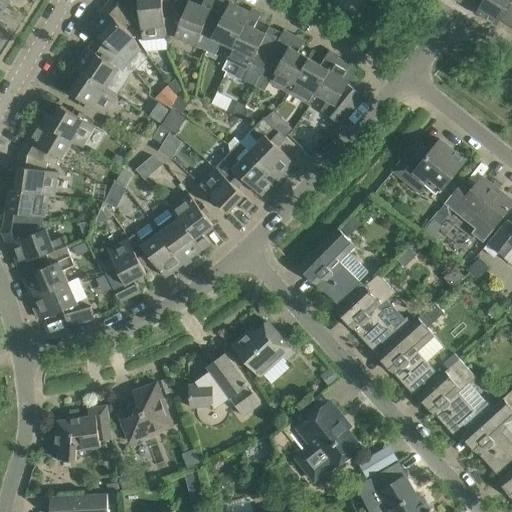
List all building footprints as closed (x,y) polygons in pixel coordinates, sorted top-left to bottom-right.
[(101,14),(90,25),(98,34),(128,65),(131,60),(141,50),(134,37),(125,27),(129,24),(117,0),(110,0),(99,12),(101,14)] [(136,23),(135,13),(133,0),(117,0),(129,24),(136,23)] [(166,4),(168,0),(139,0),(140,4),(144,39),(167,37),(165,19),(163,4),(166,4)] [(175,22),(179,13),(183,0),(168,0),(166,4),(163,4),(165,19),(175,22)] [(197,46),(209,17),(215,0),(204,0),(203,5),(189,0),(184,15),(175,37),(197,46)] [(511,0),(484,0),(477,11),(498,24),(502,18),(511,0)] [(511,0),(502,18),(511,24),(511,0)] [(234,48),(251,12),(230,2),(220,23),(209,17),(197,46),(207,50),(216,54),(222,42),(233,48),(234,48)] [(267,63),(274,49),(262,43),(267,33),(255,27),(262,12),(253,8),(251,12),(234,48),(233,48),(228,58),(241,65),(236,75),(256,85),(261,75),(267,63)] [(286,29),(274,49),(261,75),(291,92),(310,58),(299,51),(305,40),(297,35),(294,39),(284,33),(286,29)] [(76,57),(71,64),(84,73),(85,73),(108,87),(120,69),(123,72),(128,65),(98,34),(89,48),(87,46),(78,59),(76,57)] [(339,55),(330,50),(322,64),(310,58),(291,92),(311,104),(318,93),(337,59),(339,55)] [(356,70),(337,59),(318,93),(328,99),(322,110),(331,116),(341,124),(365,96),(355,88),(349,95),(344,91),(356,70)] [(118,93),(108,87),(85,73),(84,73),(71,64),(66,72),(79,80),(71,91),(105,113),(118,93)] [(177,79),(170,84),(177,94),(184,88),(177,79)] [(179,96),(169,85),(157,97),(172,108),(179,96)] [(96,126),(82,117),(62,105),(55,117),(42,109),(37,116),(74,138),(84,145),(96,126)] [(275,110),(266,117),(272,123),(274,125),(282,117),(275,110)] [(62,158),(74,138),(37,116),(33,124),(35,125),(20,151),(49,160),(58,163),(61,157),(62,158)] [(274,125),(272,123),(266,117),(265,116),(250,132),(260,141),(250,150),(278,179),(295,162),(278,146),(287,137),(274,125)] [(159,128),(153,124),(147,134),(153,137),(159,128)] [(153,137),(163,143),(164,144),(165,142),(170,134),(172,130),(162,124),(159,128),(153,137)] [(170,134),(165,142),(178,149),(183,142),(170,134)] [(278,179),(250,150),(235,136),(229,143),(231,152),(217,167),(238,188),(246,179),(262,195),(278,179)] [(441,192),(454,175),(467,160),(441,139),(432,150),(419,140),(394,171),(420,192),(428,182),(441,192)] [(57,164),(58,163),(49,160),(20,151),(18,166),(19,167),(18,179),(0,176),(0,185),(49,194),(56,195),(60,170),(47,169),(49,161),(57,164)] [(150,152),(139,170),(151,178),(162,160),(150,152)] [(255,204),(238,188),(217,167),(200,184),(229,212),(238,202),(248,211),(255,204)] [(451,196),(445,203),(446,203),(452,209),(453,209),(476,228),(484,218),(494,227),(503,217),(511,204),(511,198),(483,176),(471,191),(462,184),(452,197),(451,196)] [(116,206),(126,185),(116,180),(106,200),(116,206)] [(46,216),(49,194),(0,185),(0,195),(9,197),(3,232),(28,222),(33,222),(44,222),(45,215),(46,216)] [(214,225),(200,206),(190,193),(172,207),(204,249),(211,244),(203,233),(214,225)] [(446,203),(434,218),(441,224),(453,209),(452,209),(446,203)] [(191,258),(204,249),(172,207),(153,221),(155,223),(184,263),(186,265),(193,260),(191,258)] [(511,222),(507,219),(488,243),(505,257),(511,248),(511,222)] [(166,277),(184,263),(155,223),(153,221),(131,237),(129,238),(143,265),(153,258),(166,277)] [(47,228),(46,229),(44,223),(44,222),(33,222),(28,222),(3,232),(10,251),(13,249),(18,264),(39,256),(55,249),(68,245),(65,236),(52,240),(47,228)] [(339,228),(301,267),(338,304),(370,271),(351,252),(357,245),(354,242),(349,237),(341,229),(339,228)] [(147,273),(143,265),(129,238),(108,249),(117,267),(106,272),(121,301),(141,291),(135,280),(147,273)] [(33,297),(69,281),(64,269),(75,264),(71,254),(68,245),(55,249),(39,256),(44,267),(23,277),(33,297)] [(349,301),(339,310),(374,349),(382,341),(398,327),(379,307),(396,291),(379,273),(349,301)] [(95,318),(92,306),(81,309),(69,281),(33,297),(42,319),(64,309),(66,314),(69,326),(95,318)] [(387,346),(378,354),(413,392),(428,379),(437,370),(428,361),(444,347),(435,336),(436,335),(429,327),(445,312),(436,302),(419,317),(413,322),(387,346)] [(283,355),(287,359),(295,352),(268,322),(261,328),(265,332),(260,336),(253,328),(234,345),(261,375),(283,355)] [(262,403),(237,369),(225,353),(208,366),(211,370),(196,381),(198,384),(190,384),(191,407),(213,406),(216,409),(231,398),(244,416),(262,403)] [(455,353),(444,364),(448,368),(459,358),(455,353)] [(434,382),(419,395),(454,434),(465,424),(469,429),(494,407),(493,407),(488,401),(488,402),(470,382),(477,376),(460,358),(459,358),(448,368),(434,382)] [(172,419),(165,400),(158,381),(133,391),(139,406),(134,408),(136,413),(121,418),(129,440),(145,434),(146,437),(172,427),(169,420),(172,419)] [(469,429),(463,434),(498,473),(511,459),(511,389),(493,407),(494,407),(469,429)] [(340,420),(344,417),(331,401),(329,402),(322,393),(286,421),(289,425),(295,420),(299,425),(298,427),(313,445),(298,457),(316,480),(331,468),(332,469),(361,446),(340,420)] [(113,439),(111,424),(108,405),(88,407),(90,415),(58,420),(57,443),(60,443),(59,458),(77,459),(78,450),(102,447),(101,441),(113,439)] [(360,462),(368,477),(398,459),(390,445),(360,462)] [(511,469),(500,479),(511,495),(511,469)] [(132,471),(119,476),(124,490),(137,484),(132,471)] [(433,511),(431,509),(427,511),(406,475),(378,491),(390,511),(433,511)] [(115,511),(115,504),(109,504),(108,493),(71,495),(51,495),(51,510),(52,511),(115,511)]
